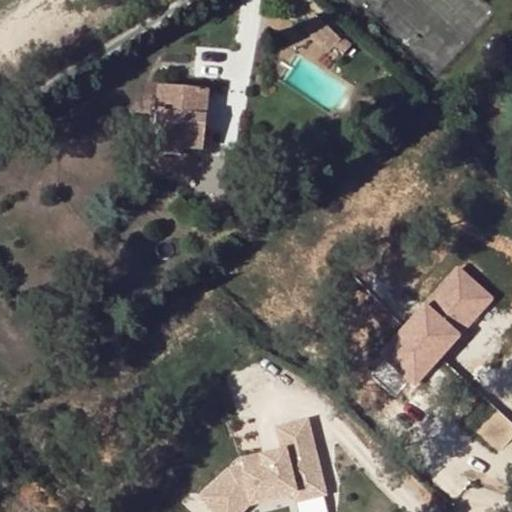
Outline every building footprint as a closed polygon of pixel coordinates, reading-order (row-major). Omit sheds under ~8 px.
[(315,16),(302,29),(328,53),(340,40),(315,16)] [(194,130),(197,90),(158,87),(154,129),(159,130),(156,156),(180,157),(181,151),(200,152),(202,131),(194,130)] [(206,92),(197,90),(194,130),(202,131),(206,92)] [(457,270),(380,356),(413,385),(490,300),(457,270)] [(511,434),(511,430),(494,408),(468,430),(488,454),(511,434)] [(323,494),(305,424),(277,431),(283,453),(241,464),(242,470),(227,474),(202,498),(216,511),(238,511),(246,505),(251,504),(250,502),(292,491),(295,501),(323,494)]
